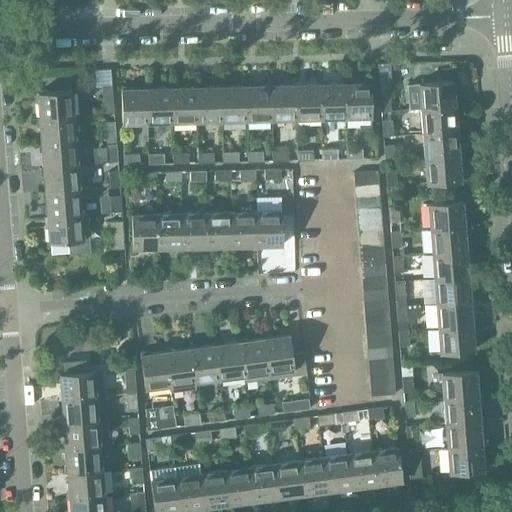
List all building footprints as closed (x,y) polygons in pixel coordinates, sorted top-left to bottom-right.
[(419,83),(421,108),(455,106),(453,81),(419,83)] [(345,83),(320,84),(321,118),(346,118),(345,83)] [(370,83),(345,83),(346,118),(371,117),(370,83)] [(296,84),(271,85),(271,120),(296,119),(296,84)] [(320,84),(296,84),(296,119),(321,118),(320,84)] [(102,86),(104,113),(114,112),(112,85),(102,86)] [(271,85),(246,86),(247,120),(271,120),(271,85)] [(221,86),(196,87),(197,121),(222,121),(221,86)] [(246,86),(221,86),(222,121),(247,120),(246,86)] [(171,87),(146,88),(147,122),(172,122),(171,87)] [(196,87),(171,87),(172,122),(197,121),(196,87)] [(147,122),(146,88),(121,89),(122,123),(147,122)] [(37,93),(39,117),(74,115),(72,90),(37,93)] [(380,96),(381,112),(391,111),(390,95),(380,96)] [(421,108),(423,133),(457,131),(455,106),(421,108)] [(39,117),(41,142),(75,140),(74,115),(39,117)] [(382,121),(383,136),(393,136),(392,120),(382,121)] [(116,137),(114,121),(105,122),(106,138),(116,137)] [(423,133),(425,158),(459,156),(457,131),(423,133)] [(41,142),(43,167),(77,165),(75,140),(41,142)] [(383,145),(385,161),(395,160),(393,144),(383,145)] [(106,147),(108,162),(118,162),(116,146),(106,147)] [(346,149),(347,159),(362,158),(362,148),(346,149)] [(322,149),(322,159),(338,159),(337,149),(322,149)] [(272,150),(272,160),(288,160),(288,150),(272,150)] [(297,150),(297,160),(313,159),(313,150),(297,150)] [(222,152),(223,162),(238,161),(238,151),(222,152)] [(247,151),(247,161),(263,161),(263,151),(247,151)] [(198,152),(198,162),(214,162),(213,152),(198,152)] [(148,154),(148,164),(164,163),(164,153),(148,154)] [(173,153),(173,163),(189,163),(189,153),(173,153)] [(123,154),(123,164),(139,164),(139,154),(123,154)] [(459,156),(425,158),(426,183),(461,181),(459,156)] [(43,167),(45,192),(79,190),(77,165),(43,167)] [(280,179),(280,168),(264,169),(265,179),(280,179)] [(256,179),(255,169),(240,170),(240,180),(256,179)] [(385,170),(387,186),(397,185),(395,169),(385,170)] [(206,180),(206,170),(190,171),(190,181),(206,180)] [(231,180),(230,170),(215,170),(215,180),(231,180)] [(353,172),(354,183),(379,182),(378,170),(353,172)] [(120,186),(118,171),(108,171),(110,187),(120,186)] [(181,181),(181,171),(165,171),(165,182),(181,181)] [(140,172),(140,182),(156,182),(156,172),(140,172)] [(354,183),(355,195),(380,193),(379,182),(354,183)] [(45,192),(47,217),(81,214),(79,190),(45,192)] [(355,195),(356,207),(380,205),(380,193),(355,195)] [(110,196),(112,212),(122,211),(120,195),(110,196)] [(428,203),(430,228),(464,225),(462,200),(428,203)] [(356,207),(357,219),(381,217),(380,205),(356,207)] [(388,206),(390,222),(400,221),(398,205),(388,206)] [(281,210),(256,211),(257,245),(282,245),(281,210)] [(256,211),(231,212),(232,246),(257,245),(256,211)] [(206,212),(181,213),(182,247),(207,246),(206,212)] [(231,212),(206,212),(207,246),(232,246),(231,212)] [(157,248),(156,213),(131,214),(132,248),(157,248)] [(181,213),(156,213),(157,248),(182,247),(181,213)] [(81,214),(47,217),(49,242),(68,241),(69,254),(90,252),(87,214),(81,214)] [(357,219),(358,231),(382,229),(381,217),(357,219)] [(125,249),(122,220),(108,221),(111,250),(125,249)] [(430,228),(432,253),(466,250),(464,225),(430,228)] [(358,231),(359,242),(383,240),(382,229),(358,231)] [(390,231),(392,247),(402,246),(400,230),(390,231)] [(359,242),(360,254),(384,252),(383,240),(359,242)] [(432,253),(434,278),(468,275),(466,250),(432,253)] [(360,254),(360,266),(385,264),(384,252),(360,254)] [(392,256),(393,272),(403,271),(402,255),(392,256)] [(360,266),(361,278),(386,276),(385,264),(360,266)] [(434,278),(436,303),(470,300),(468,275),(434,278)] [(361,278),(362,289),(387,287),(386,276),(361,278)] [(394,281),(395,297),(405,296),(404,280),(394,281)] [(362,289),(363,301),(388,299),(387,287),(362,289)] [(363,301),(364,313),(389,311),(388,299),(363,301)] [(436,303),(438,328),(472,325),(470,300),(436,303)] [(396,306),(397,321),(407,321),(406,305),(396,306)] [(364,313),(365,325),(390,323),(389,311),(364,313)] [(365,325),(366,336),(390,334),(390,323),(365,325)] [(472,325),(438,328),(440,353),(474,350),(472,325)] [(398,330),(399,346),(409,345),(408,330),(398,330)] [(289,334),(264,338),(270,378),(306,373),(303,352),(292,354),(289,334)] [(366,336),(367,348),(391,346),(390,334),(366,336)] [(264,338),(239,341),(244,375),(245,381),(270,378),(264,338)] [(239,341),(215,344),(219,378),(244,375),(239,341)] [(215,344),(190,348),(195,382),(219,378),(215,344)] [(367,348),(368,360),(392,358),(391,346),(367,348)] [(166,351),(170,385),(171,391),(196,387),(195,382),(190,348),(166,351)] [(145,388),(170,385),(166,351),(140,354),(145,388)] [(368,360),(369,372),(393,370),(392,358),(368,360)] [(59,373),(61,398),(96,396),(94,371),(86,371),(85,362),(82,360),(64,361),(62,364),(62,373),(59,373)] [(124,369),(125,385),(135,384),(134,368),(124,369)] [(369,372),(370,383),(394,382),(393,370),(369,372)] [(441,373),(443,398),(477,395),(476,370),(441,373)] [(402,376),(403,392),(413,391),(412,375),(402,376)] [(394,382),(370,383),(371,395),(395,393),(394,382)] [(126,393),(127,409),(137,408),(136,393),(126,393)] [(443,398),(445,423),(479,420),(477,395),(443,398)] [(61,398),(63,423),(98,421),(96,396),(61,398)] [(308,398),(297,400),(282,402),(283,412),(310,408),(308,398)] [(404,401),(405,417),(415,416),(414,400),(404,401)] [(257,405),(258,415),(274,413),(273,403),(257,405)] [(232,408),(234,418),(249,416),(248,406),(232,408)] [(383,416),(382,406),(366,409),(368,419),(383,416)] [(208,412),(209,422),(225,420),(223,410),(208,412)] [(359,420),(357,410),(342,412),(343,422),(359,420)] [(183,415),(185,425),(200,423),(199,413),(183,415)] [(334,423),(333,413),(317,415),(319,425),(334,423)] [(159,418),(160,428),(176,426),(174,416),(159,418)] [(293,419),(294,429),(310,426),(308,416),(293,419)] [(128,418),(129,434),(139,433),(138,417),(128,418)] [(268,422),(269,432),(285,430),(284,420),(268,422)] [(445,423),(447,448),(481,445),(479,420),(445,423)] [(63,423),(65,448),(100,446),(98,421),(63,423)] [(260,433),(259,423),(243,425),(245,435),(260,433)] [(405,426),(407,441),(417,440),(416,425),(405,426)] [(236,436),(235,426),(219,429),(220,438),(236,436)] [(211,440),(210,430),(194,432),(196,442),(211,440)] [(187,443),(185,433),(170,435),(171,445),(187,443)] [(145,439),(146,448),(162,446),(161,436),(145,439)] [(141,458),(140,442),(130,443),(131,459),(141,458)] [(481,445),(447,448),(449,473),(483,470),(481,445)] [(65,448),(67,473),(102,471),(100,446),(65,448)] [(397,447),(373,450),(377,484),(402,480),(397,447)] [(373,450),(348,453),(352,487),(377,484),(373,450)] [(407,451),(410,478),(422,478),(419,450),(407,451)] [(348,453),(323,457),(328,490),(352,487),(348,453)] [(323,457),(299,460),(303,494),(328,490),(323,457)] [(299,460),(274,463),(278,497),(303,494),(299,460)] [(274,463),(249,466),(254,500),(278,497),(274,463)] [(249,466),(224,470),(229,504),(254,500),(249,466)] [(132,468),(133,483),(143,483),(142,467),(132,468)] [(224,470),(200,473),(204,507),(229,504),(224,470)] [(67,473),(69,498),(104,495),(102,471),(67,473)] [(200,473),(175,476),(180,510),(204,507),(200,473)] [(166,511),(180,510),(175,476),(150,480),(154,511),(166,511)] [(145,511),(144,492),(130,493),(131,511),(145,511)] [(104,511),(104,495),(69,498),(70,511),(104,511)]
